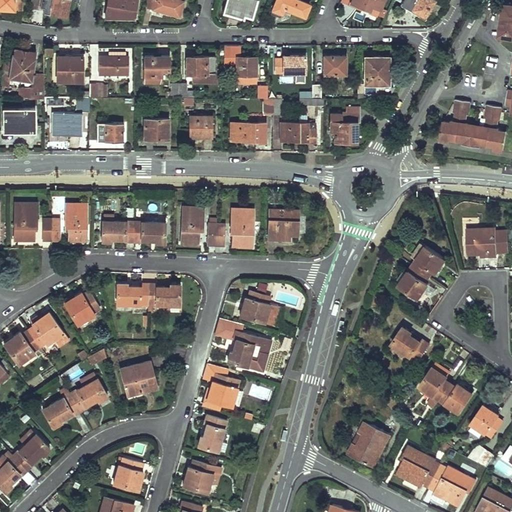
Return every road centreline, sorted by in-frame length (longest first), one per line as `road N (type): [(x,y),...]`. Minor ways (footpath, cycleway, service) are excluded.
road 1 (secondary): [(0,167),(123,163),(296,173)]
road 2 (residential): [(224,267),(99,261),(10,308)]
road 3 (residential): [(503,361),(448,326),(444,315),(464,282),(496,281),(500,339)]
road 4 (residential): [(177,430),(158,425),(111,434),(22,511)]
road 5 (tertiary): [(293,451),(339,280)]
road 6 (residential): [(177,430),(224,267)]
road 7 (residential): [(401,148),(483,0)]
road 8 (residential): [(432,60),(366,163)]
road 9 (residential): [(203,36),(325,34)]
